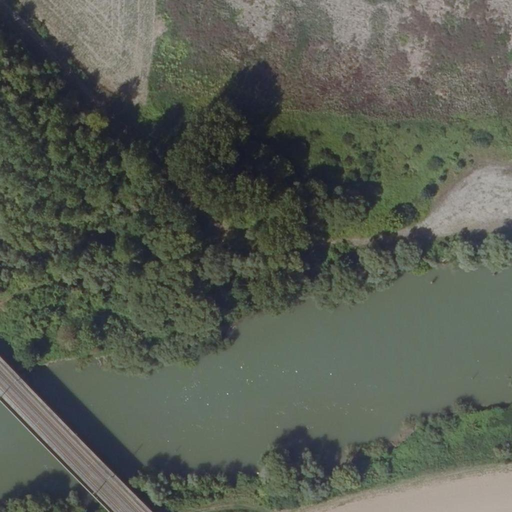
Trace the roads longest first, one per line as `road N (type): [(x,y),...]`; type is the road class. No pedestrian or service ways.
road 1 (track): [(0,1),(214,222),(255,248),(511,222)]
road 2 (track): [(227,234),(200,254),(58,281),(0,301)]
